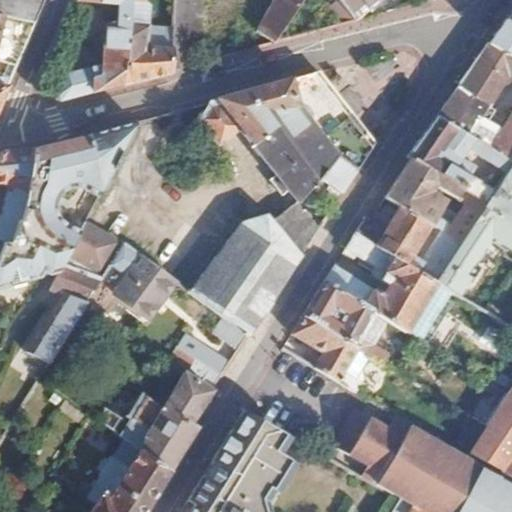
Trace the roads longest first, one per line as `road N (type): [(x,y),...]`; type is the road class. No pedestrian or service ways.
road 1 (residential): [(159,511),(470,13)]
road 2 (residential): [(470,13),(10,133)]
road 3 (residential): [(57,0),(14,101),(10,133)]
